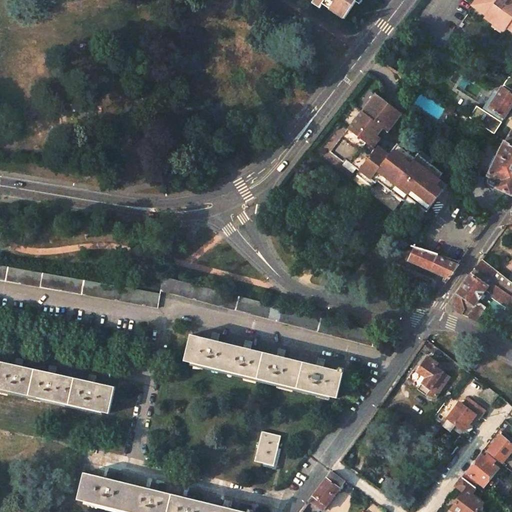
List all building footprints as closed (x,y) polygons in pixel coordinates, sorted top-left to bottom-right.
[(315,0),(344,19),(356,0),(315,0)] [(511,0),(477,0),(473,5),(486,15),(485,17),(494,23),(502,30),(504,31),(507,27),(511,30),(511,0)] [(492,26),(500,32),(502,31),(502,30),(494,23),(493,25),(492,26)] [(511,92),(502,86),(488,108),(504,119),(511,105),(511,92)] [(389,154),(377,145),(375,148),(373,146),(378,139),(385,130),(387,131),(401,112),(380,95),(378,93),(370,104),(364,111),(358,118),(355,122),(350,128),(349,130),(339,142),(332,150),(344,160),(346,157),(376,181),(378,179),(403,200),(406,195),(426,211),(435,199),(440,193),(446,185),(438,178),(442,173),(432,165),(418,153),(414,157),(408,152),(403,149),(397,143),(389,154)] [(511,194),(511,191),(511,145),(505,141),(488,175),(490,176),(490,179),(489,180),(488,181),(488,182),(489,184),(493,186),(495,186),(496,184),(497,185),(496,187),(511,194)] [(322,221),(306,216),(302,231),(318,235),(322,221)] [(325,222),(322,230),(328,232),(331,223),(325,222)] [(410,261),(445,276),(449,278),(458,265),(457,265),(432,254),(429,252),(413,247),(413,248),(410,261)] [(496,270),(482,259),(471,274),(458,294),(474,305),(485,289),(487,286),(485,285),(496,270)] [(160,293),(0,265),(0,280),(158,308),(160,293)] [(511,282),(496,270),(485,285),(487,286),(485,289),(490,293),(491,296),(508,309),(511,304),(511,303),(511,282)] [(376,332),(162,276),(160,291),(372,346),(376,332)] [(459,308),(477,321),(483,311),(474,305),(458,294),(454,300),(455,301),(455,302),(456,305),(458,307),(460,307),(460,308),(459,308)] [(343,371),(191,334),(184,361),(337,398),(343,371)] [(438,348),(426,339),(419,349),(426,355),(429,349),(434,353),(438,348)] [(437,363),(427,356),(417,371),(422,375),(418,381),(417,384),(420,386),(418,389),(426,395),(436,398),(450,378),(442,372),(434,367),(437,363)] [(0,361),(0,389),(109,413),(111,405),(115,387),(0,361)] [(479,395),(492,404),(498,396),(486,386),(479,395)] [(471,423),(476,417),(478,419),(479,419),(485,412),(469,399),(463,406),(460,403),(448,419),(464,431),(471,423)] [(511,426),(505,420),(500,427),(509,435),(511,431),(511,426)] [(281,436),(262,431),(254,461),(264,464),(263,467),(276,470),(281,449),(278,448),(281,436)] [(511,453),(511,450),(511,443),(501,434),(487,451),(502,463),(511,472),(511,471),(511,465),(507,461),(511,455),(511,453)] [(485,458),(482,455),(467,472),(467,473),(479,482),(484,487),(498,469),(492,464),(494,461),(487,455),(485,458)] [(246,511),(84,472),(80,491),(77,499),(129,511),(246,511)] [(344,481),(331,472),(307,504),(318,511),(321,509),(322,510),(344,481)] [(467,472),(466,472),(462,477),(475,486),(479,482),(467,473),(467,472)] [(456,486),(464,493),(466,491),(471,495),(476,488),(475,487),(475,486),(462,477),(456,486)] [(484,487),(479,482),(475,486),(475,487),(477,488),(480,491),(484,487)] [(471,496),(477,501),(483,493),(480,491),(477,488),(476,488),(471,495),(471,496)] [(471,495),(466,491),(464,493),(451,510),(453,511),(477,511),(483,505),(477,501),(471,496),(471,495)]
